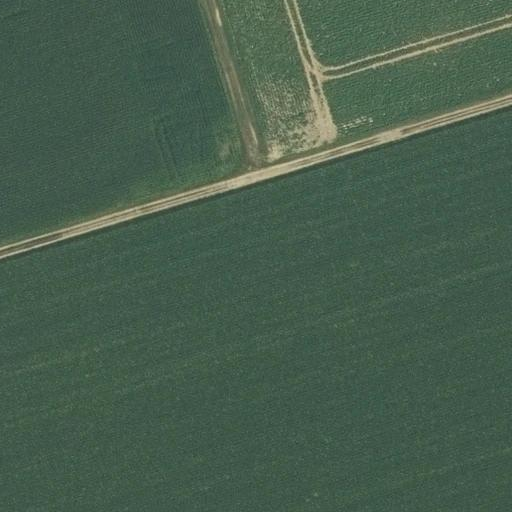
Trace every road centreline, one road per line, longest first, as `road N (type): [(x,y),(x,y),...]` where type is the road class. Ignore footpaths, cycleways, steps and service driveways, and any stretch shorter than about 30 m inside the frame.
road 1 (track): [(263,174),(0,259)]
road 2 (track): [(511,100),(263,174)]
road 3 (track): [(211,0),(263,174)]
